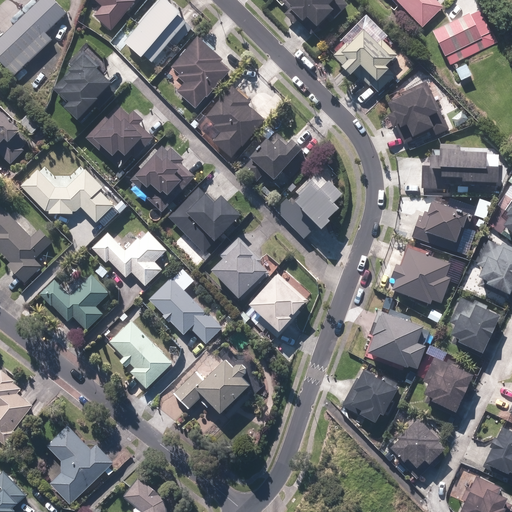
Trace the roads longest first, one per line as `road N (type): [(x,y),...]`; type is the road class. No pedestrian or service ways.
road 1 (residential): [(224,0),(344,117),(364,142),(374,174),(373,207),(302,414),(273,487),(248,511)]
road 2 (residential): [(246,511),(0,318)]
road 3 (unknown): [(332,280),(139,79)]
